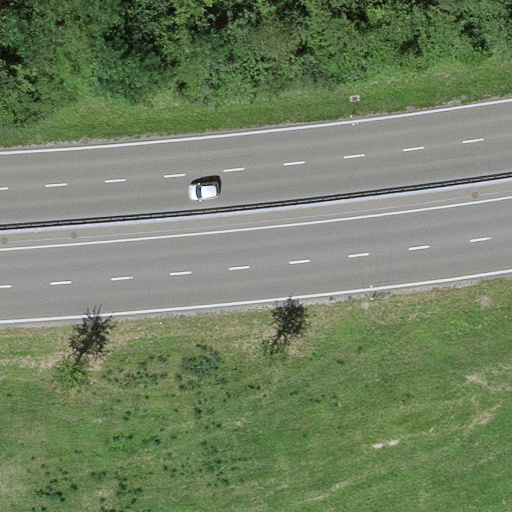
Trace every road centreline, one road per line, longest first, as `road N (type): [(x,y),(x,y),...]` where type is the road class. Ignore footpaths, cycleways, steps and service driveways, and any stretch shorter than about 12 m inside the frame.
road 1 (secondary): [(511,134),(0,188)]
road 2 (secondary): [(0,286),(511,234)]
